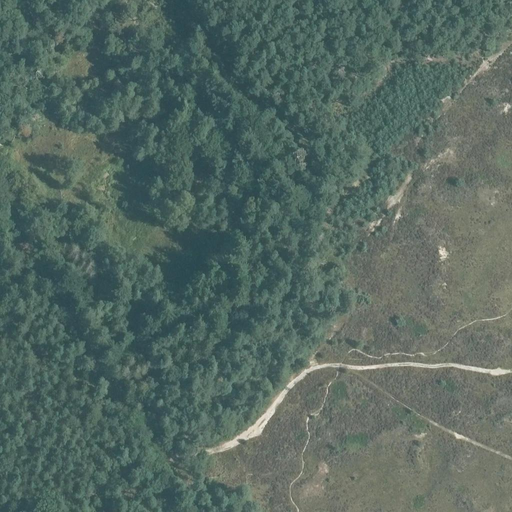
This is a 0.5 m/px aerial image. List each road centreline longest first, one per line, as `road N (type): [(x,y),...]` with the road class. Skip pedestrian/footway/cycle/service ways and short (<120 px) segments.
road 1 (track): [(0,217),(142,461)]
road 2 (track): [(142,461),(233,442),(307,365)]
